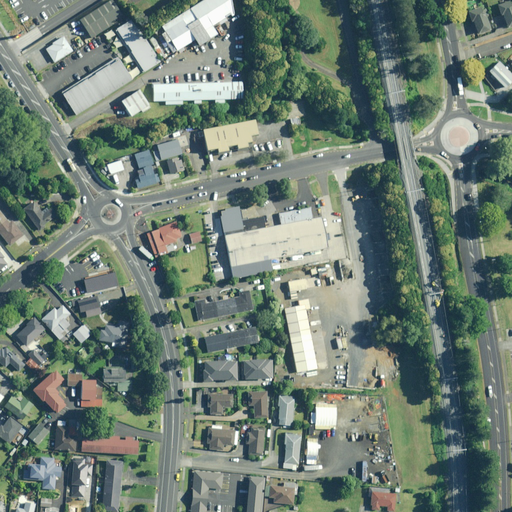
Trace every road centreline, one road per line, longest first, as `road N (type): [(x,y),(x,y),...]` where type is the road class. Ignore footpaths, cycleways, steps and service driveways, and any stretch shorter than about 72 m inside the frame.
road 1 (tertiary): [(462,185),(496,399),(499,511)]
road 2 (tertiary): [(124,208),(412,145)]
road 3 (primary): [(165,511),(173,403),(165,340),(117,227)]
road 4 (primary): [(100,202),(0,47)]
road 5 (tertiary): [(0,295),(95,218)]
